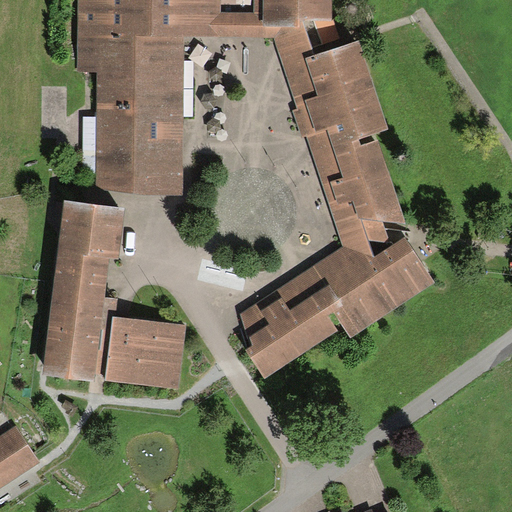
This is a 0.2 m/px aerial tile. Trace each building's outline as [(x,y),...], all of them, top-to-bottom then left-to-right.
[(183,32),(273,33),(276,58),(337,244),(229,321),(259,385),(334,333),(345,342),(429,286),(398,245),(364,144),(380,136),(350,44),(311,53),(309,48),(306,22),(327,22),(326,0),(260,0),(260,9),(221,9),(220,0),(79,0),(79,62),(96,62),(95,190),(182,191),(183,32)] [(120,210),(63,203),(42,374),(89,380),(104,258),(114,259),(120,210)] [(181,325),(109,318),(108,335),(104,378),(175,385),(181,325)] [(0,484),(31,463),(8,429),(0,434),(0,484)] [(380,511),(377,502),(350,511),(380,511)]
